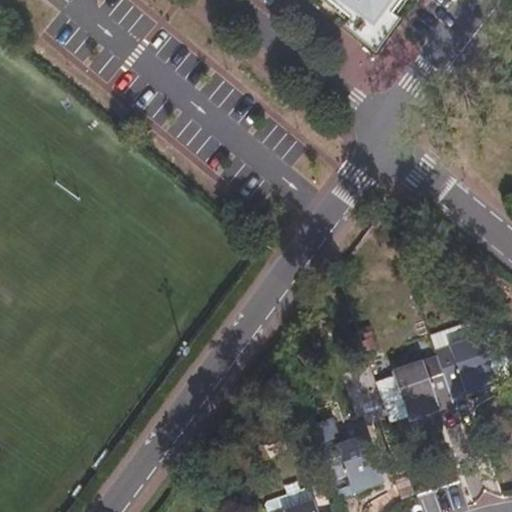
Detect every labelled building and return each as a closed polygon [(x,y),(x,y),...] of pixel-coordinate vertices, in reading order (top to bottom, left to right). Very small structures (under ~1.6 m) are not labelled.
[(337,0),(367,22),(383,0),(337,0)] [(60,44),(150,126),(173,102),(82,20),(60,44)] [(272,83),(243,114),(265,135),(294,104),(272,83)] [(430,334),(435,349),(449,344),(451,347),(478,338),(471,325),(465,321),(430,334)] [(479,337),(493,375),(508,370),(511,361),(502,335),(509,332),(507,327),(479,336),(479,337)] [(435,349),(437,355),(454,400),(497,385),(493,375),(479,337),(478,338),(451,347),(449,344),(435,349)] [(454,400),(437,355),(423,360),(424,363),(393,375),(408,416),(410,421),(454,404),(454,400)] [(408,416),(393,375),(377,381),(391,422),(408,416)] [(334,417),(315,422),(319,435),(337,430),(334,417)] [(385,483),(369,438),(338,448),(342,460),(329,465),(340,499),(385,483)] [(266,505),(268,511),(319,511),(309,486),(299,489),(296,481),(285,485),(288,493),(267,501),(266,505)]
